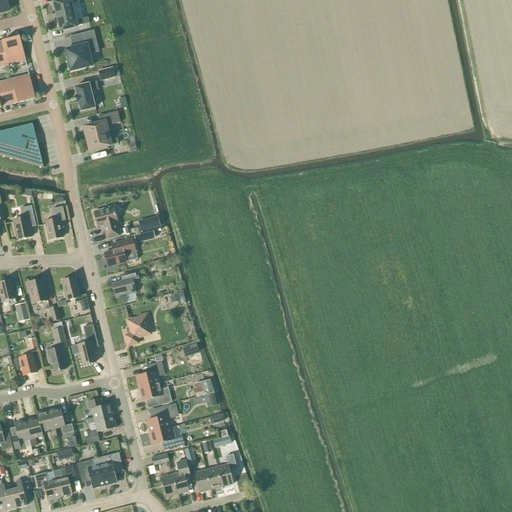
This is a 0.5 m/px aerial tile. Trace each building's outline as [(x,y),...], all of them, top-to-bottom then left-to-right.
[(0,0),(0,12),(9,11),(6,0),(0,0)] [(77,0),(60,0),(53,2),(60,31),(77,27),(89,24),(87,18),(75,21),(71,4),(78,2),(77,0)] [(88,52),(96,49),(97,52),(98,52),(93,32),(74,36),(75,37),(78,36),(80,46),(65,50),(68,63),(67,63),(68,69),(70,69),(70,71),(92,66),(88,52)] [(19,37),(2,41),(8,66),(8,65),(14,64),(15,64),(14,61),(18,60),(18,61),(18,60),(24,59),(25,62),(25,61),(19,37)] [(98,72),(101,81),(114,78),(112,68),(98,72)] [(12,79),(18,104),(35,99),(29,75),(28,75),(29,77),(23,79),(19,80),(18,77),(18,78),(12,79)] [(0,104),(1,108),(18,104),(12,79),(11,79),(12,82),(6,83),(2,84),(1,84),(0,84),(0,104)] [(74,88),(76,96),(75,96),(77,104),(78,103),(80,112),(95,108),(91,92),(98,90),(96,82),(88,84),(74,88)] [(84,127),(87,139),(107,134),(105,127),(120,123),(117,112),(97,117),(99,123),(84,127)] [(27,142),(32,124),(0,132),(0,155),(43,168),(38,146),(27,142)] [(27,142),(38,146),(32,124),(27,142)] [(107,134),(87,139),(90,151),(118,144),(117,139),(109,141),(107,134)] [(22,218),(13,221),(17,240),(31,237),(28,220),(34,219),(31,206),(20,209),(22,218)] [(45,222),(49,241),(63,238),(59,222),(65,221),(62,207),(52,210),(54,220),(45,222)] [(97,227),(103,226),(107,239),(119,236),(116,222),(117,222),(113,208),(107,209),(106,208),(101,210),(100,211),(94,213),(97,227)] [(159,219),(139,224),(141,232),(160,227),(159,219)] [(134,237),(136,243),(147,240),(145,234),(134,237)] [(111,246),(112,251),(104,254),(108,267),(126,263),(124,254),(132,251),(130,241),(111,246)] [(112,285),(116,298),(135,293),(133,285),(140,284),(136,272),(123,275),(124,282),(112,285)] [(75,278),(62,281),(66,301),(74,299),(75,303),(80,302),(82,312),(89,311),(86,295),(80,297),(75,278)] [(27,283),(32,305),(49,300),(43,279),(27,283)] [(11,280),(0,283),(0,294),(2,302),(8,301),(9,305),(17,304),(11,280)] [(172,304),(180,301),(178,294),(170,296),(172,304)] [(29,320),(25,303),(15,306),(19,323),(29,320)] [(57,307),(49,309),(52,323),(60,321),(57,307)] [(137,338),(150,334),(147,323),(149,323),(147,315),(139,317),(139,319),(128,321),(131,335),(125,336),(128,346),(138,344),(137,338)] [(87,343),(77,346),(82,365),(96,362),(91,342),(97,341),(93,325),(83,328),(87,343)] [(65,343),(62,328),(54,330),(53,330),(56,345),(65,343)] [(38,352),(35,339),(28,341),(31,353),(38,352)] [(52,365),(54,373),(66,370),(64,362),(65,362),(61,348),(47,351),(51,365),(52,365)] [(167,353),(154,357),(157,369),(174,364),(171,353),(167,354),(167,353)] [(19,358),(20,359),(14,360),(17,371),(22,369),(24,376),(37,373),(32,355),(19,358)] [(136,377),(139,389),(159,384),(156,372),(136,377)] [(213,394),(208,381),(195,384),(196,389),(193,389),(195,398),(206,396),(213,394)] [(159,384),(139,389),(142,401),(156,397),(158,406),(171,403),(168,389),(161,391),(159,384)] [(214,394),(213,394),(206,396),(209,408),(217,406),(214,394)] [(85,426),(95,423),(94,421),(113,416),(110,404),(103,406),(101,398),(87,402),(89,411),(91,410),(93,418),(84,421),(85,426)] [(161,418),(147,421),(150,433),(170,428),(168,420),(178,417),(175,404),(158,408),(161,418)] [(60,408),(48,411),(53,430),(55,429),(61,428),(63,436),(74,433),(71,424),(65,426),(60,408)] [(55,429),(53,430),(48,411),(37,414),(38,418),(42,433),(49,431),(51,438),(57,437),(55,429)] [(224,421),(222,414),(218,415),(216,416),(209,418),(211,425),(217,423),(220,423),(224,421)] [(94,421),(95,423),(96,430),(86,432),(88,437),(85,438),(86,445),(99,442),(97,433),(116,428),(113,416),(94,421)] [(26,421),(31,440),(29,440),(31,447),(37,446),(35,439),(43,437),(42,433),(38,418),(26,421)] [(23,442),(29,440),(31,440),(26,421),(14,424),(15,428),(10,430),(15,450),(19,449),(19,450),(25,449),(23,442)] [(0,424),(0,443),(2,451),(12,448),(7,429),(2,430),(0,424)] [(173,439),(170,428),(150,433),(152,445),(165,442),(168,450),(184,445),(182,437),(173,439)] [(213,442),(214,449),(231,444),(230,437),(213,442)] [(202,443),(205,454),(211,453),(209,442),(202,443)] [(184,450),(189,467),(196,465),(191,448),(184,450)] [(73,457),(71,450),(64,451),(66,459),(73,457)] [(98,459),(99,466),(105,486),(117,483),(113,470),(122,467),(119,454),(98,459)] [(151,458),(153,466),(169,463),(167,454),(151,458)] [(228,465),(217,468),(222,487),(233,484),(230,471),(236,469),(233,455),(226,457),(228,465)] [(25,461),(17,463),(19,470),(27,468),(25,461)] [(93,489),(105,486),(99,466),(92,467),(91,461),(77,464),(80,477),(89,475),(93,489)] [(178,474),(172,475),(177,495),(189,492),(185,479),(190,478),(186,461),(176,463),(178,474)] [(55,480),(60,498),(72,495),(69,482),(76,481),(72,467),(60,470),(62,478),(56,480),(55,480)] [(217,468),(206,471),(211,490),(222,487),(217,468)] [(211,490),(206,471),(194,474),(199,493),(211,490)] [(60,498),(55,480),(48,482),(46,473),(34,476),(38,490),(45,488),(48,501),(60,498)] [(166,498),(177,495),(172,475),(161,478),(166,498)] [(18,489),(12,490),(16,508),(27,506),(21,481),(16,482),(18,489)] [(4,485),(0,485),(0,488),(6,511),(16,508),(12,490),(5,492),(4,485)]
